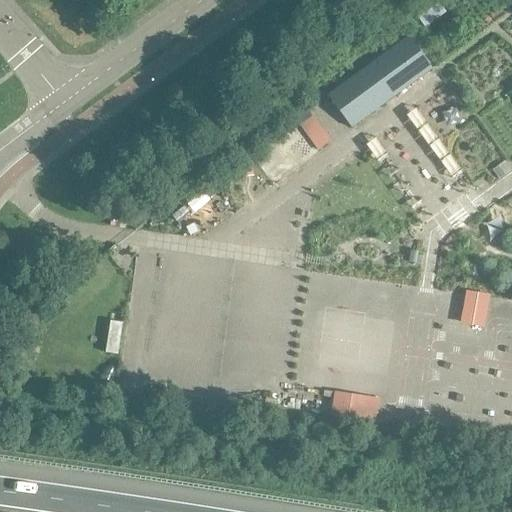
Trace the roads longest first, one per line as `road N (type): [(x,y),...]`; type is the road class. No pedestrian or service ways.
road 1 (residential): [(197,0),(63,102)]
road 2 (motorway): [(132,511),(0,490)]
